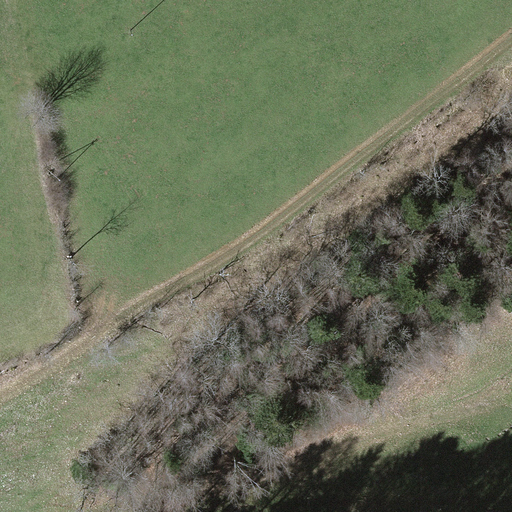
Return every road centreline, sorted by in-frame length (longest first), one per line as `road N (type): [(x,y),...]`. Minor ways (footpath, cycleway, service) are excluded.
road 1 (track): [(0,394),(235,255),(511,38)]
road 2 (track): [(115,511),(373,448),(511,400)]
